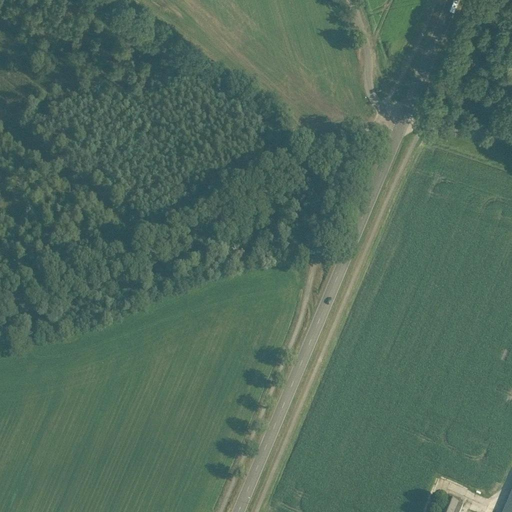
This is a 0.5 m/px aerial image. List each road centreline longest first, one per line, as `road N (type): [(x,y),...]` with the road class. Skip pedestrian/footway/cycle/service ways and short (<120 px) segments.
road 1 (secondary): [(237,511),(403,118)]
road 2 (track): [(369,129),(135,264),(0,305)]
road 3 (unclassified): [(403,118),(370,95),(368,51),(352,0)]
road 4 (secondary): [(403,118),(453,0)]
